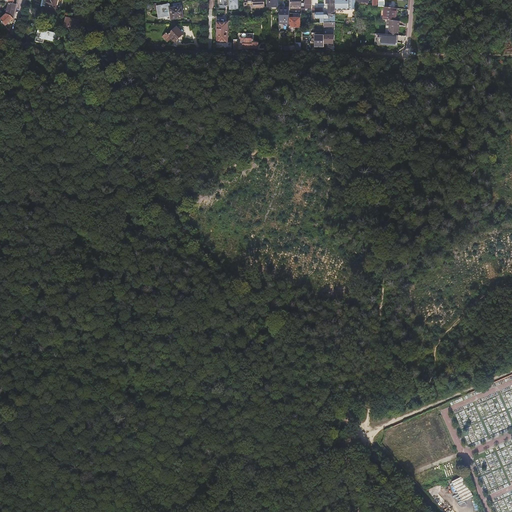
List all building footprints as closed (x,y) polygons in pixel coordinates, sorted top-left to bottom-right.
[(43,0),(42,5),(56,9),(58,0),(43,0)] [(238,0),(229,0),(230,9),(239,9),(238,0)] [(328,14),(335,14),(335,10),(335,0),(326,0),(326,4),(328,4),(328,14)] [(335,0),(335,10),(349,10),(348,0),(335,0)] [(171,16),(172,20),(183,18),(181,3),(172,4),(173,8),(170,9),(171,16)] [(0,21),(6,27),(13,19),(17,6),(9,4),(7,15),(0,21)] [(159,18),(171,16),(170,9),(169,5),(157,6),(159,18)] [(284,5),(279,5),(279,24),(289,24),(289,8),(284,8),(284,5)] [(395,21),(396,9),(384,7),(383,20),(387,20),(395,21)] [(320,22),(324,22),(324,14),(324,12),(321,12),(321,13),(319,13),(319,14),(316,14),(315,19),(320,18),(320,22)] [(335,23),(335,17),(330,17),(330,19),(328,18),(328,16),(326,14),(324,14),(324,22),(324,23),(335,23)] [(66,18),(63,28),(71,30),(71,31),(76,32),(79,21),(66,18)] [(300,18),(290,18),(290,27),(300,27),(300,18)] [(224,23),(224,20),(217,19),(217,43),(227,43),(227,23),(224,23)] [(395,21),(387,20),(387,26),(389,26),(388,35),(398,36),(399,27),(397,27),(397,21),(395,21)] [(176,27),(167,35),(171,39),(174,42),(183,33),(176,27)] [(38,31),(35,41),(44,43),(45,39),(56,42),(58,34),(43,30),(42,33),(38,31)] [(171,39),(167,35),(167,36),(166,34),(163,38),(168,43),(171,39)] [(334,35),(325,35),(325,43),(334,43),(334,35)] [(315,47),(323,47),(324,36),(320,36),(315,36),(315,47)] [(242,39),(242,45),(243,45),(243,49),(252,49),(252,45),(254,45),(254,39),(242,39)] [(453,481),(462,502),(472,498),(463,477),(453,481)] [(432,497),(452,489),(449,482),(429,490),(432,497)]
